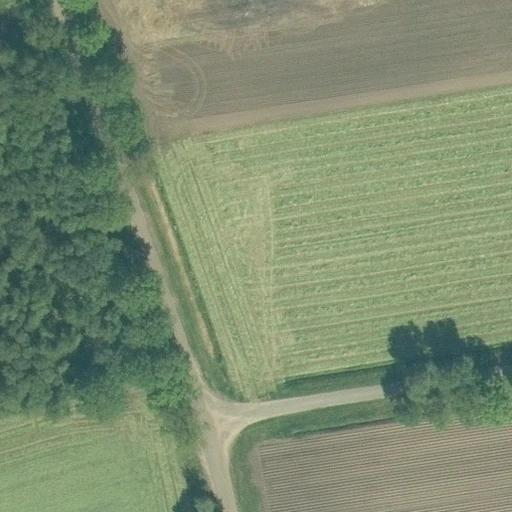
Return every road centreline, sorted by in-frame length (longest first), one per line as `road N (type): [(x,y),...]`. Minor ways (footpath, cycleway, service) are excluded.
road 1 (unclassified): [(208,415),(58,0)]
road 2 (unclassified): [(511,367),(208,415)]
